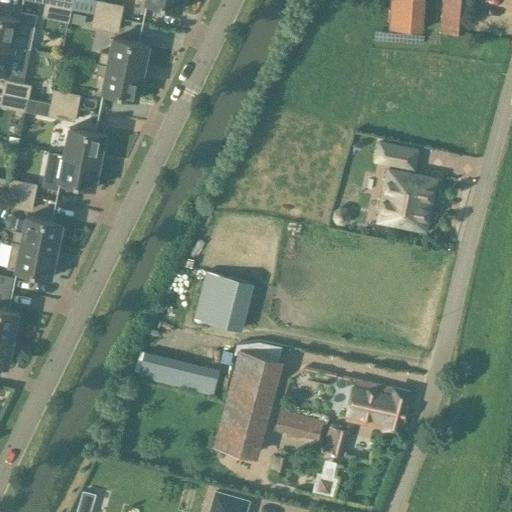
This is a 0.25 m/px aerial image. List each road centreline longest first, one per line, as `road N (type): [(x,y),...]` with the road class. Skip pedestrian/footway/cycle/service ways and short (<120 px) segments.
road 1 (unclassified): [(0,482),(233,0)]
road 2 (unclassified): [(511,86),(428,407),(389,511)]
